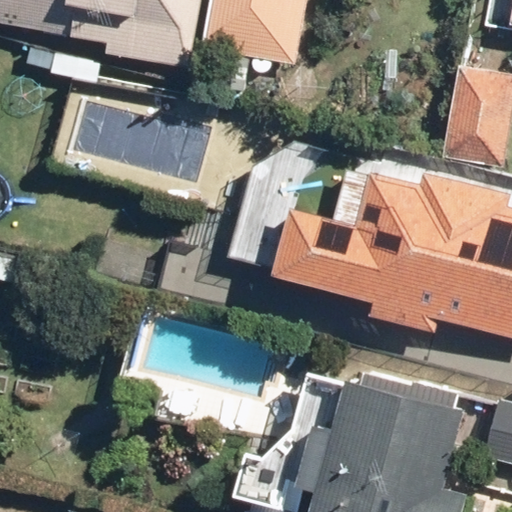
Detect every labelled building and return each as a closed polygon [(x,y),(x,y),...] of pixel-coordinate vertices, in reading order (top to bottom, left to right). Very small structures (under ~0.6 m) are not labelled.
[(206,0),(5,0),(1,22),(196,58),(206,0)] [(312,0),(218,0),(211,44),(302,60),(312,0)] [(511,0),(494,0),(491,22),(511,26),(511,0)] [(511,141),(511,70),(462,62),(447,151),(508,162),(511,141)] [(302,200),(285,266),(386,291),(381,311),(446,328),(450,313),(511,329),(511,187),(432,168),(430,178),(381,166),(368,216),(302,200)] [(474,403),(359,373),(321,511),(469,511),(476,488),(453,482),(474,403)] [(511,396),(506,395),(490,451),(511,457),(511,396)]
